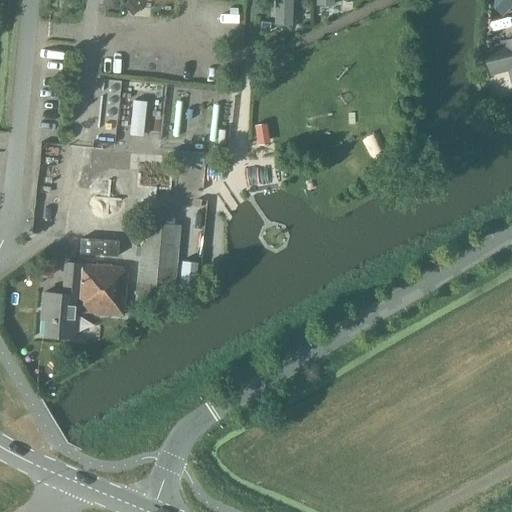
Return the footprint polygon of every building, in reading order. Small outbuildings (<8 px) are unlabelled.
[(134,0),(129,0),(124,5),(131,13),(140,6),(134,0)] [(275,0),(275,24),(292,24),(292,0),(275,0)] [(511,0),(490,0),(488,2),(499,13),(511,0)] [(242,15),(243,6),(221,3),(220,12),(242,15)] [(347,29),(330,31),(331,41),(349,39),(347,29)] [(502,38),(483,43),(491,73),(510,68),(511,77),(511,39),(503,42),(502,38)] [(266,124),(255,126),(258,141),(269,140),(266,124)] [(143,175),(170,175),(170,164),(143,164),(143,175)] [(184,185),(202,185),(203,165),(185,164),(184,185)] [(139,257),(137,283),(175,287),(178,257),(180,224),(158,221),(141,220),(138,257),(139,257)] [(72,224),(71,246),(81,246),(81,225),(72,224)] [(41,262),(40,280),(53,281),(54,261),(41,261),(41,262)] [(43,295),(41,312),(45,313),(43,338),(73,341),(76,313),(121,317),(126,268),(64,261),(61,297),(43,295)]
